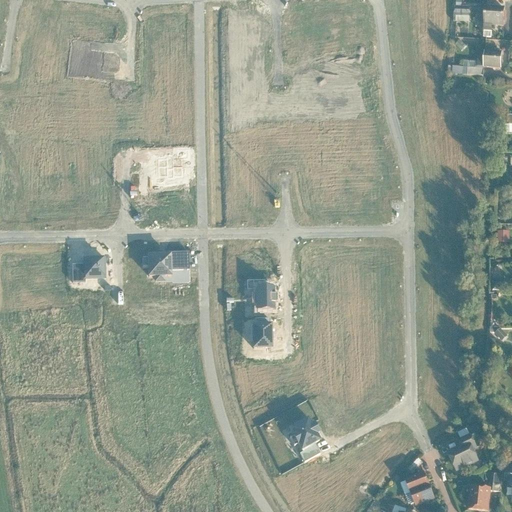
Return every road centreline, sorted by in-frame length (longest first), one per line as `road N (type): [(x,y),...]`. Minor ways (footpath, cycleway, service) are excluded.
road 1 (residential): [(5,500),(146,498),(118,286),(124,235)]
road 2 (residential): [(408,231),(409,406),(328,448)]
road 3 (residential): [(378,0),(389,106),(407,174),(408,231)]
road 4 (residential): [(285,233),(124,235)]
road 5 (residential): [(124,235),(0,236)]
road 6 (residential): [(408,231),(285,233)]
